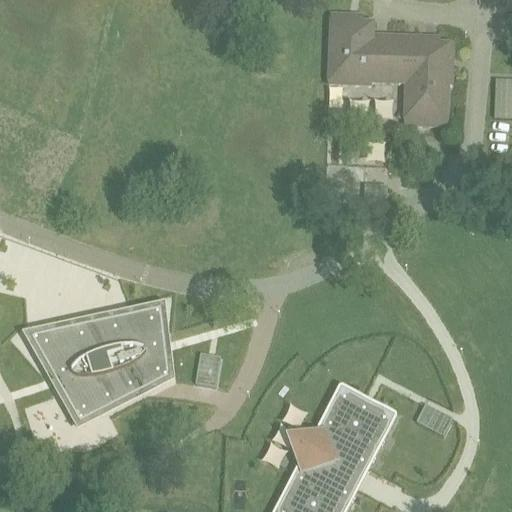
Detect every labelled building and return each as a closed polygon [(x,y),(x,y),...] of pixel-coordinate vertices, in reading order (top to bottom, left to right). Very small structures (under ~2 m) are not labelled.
[(144,0),(145,0),(150,0),(149,18),(173,19),(173,11),(164,11),(164,0),(144,0)] [(328,89),(372,90),(372,87),(405,88),(403,130),(447,131),(449,90),(452,90),(453,70),(453,62),(453,46),(436,46),(436,49),(426,49),(427,41),(424,41),(403,40),(386,40),(384,40),(384,44),(373,43),(374,25),(363,25),(363,19),(363,18),(355,18),(348,18),(330,17),(328,89)] [(197,134),(288,166),(303,122),(213,90),(197,134)] [(89,205),(160,158),(145,134),(160,124),(139,93),(95,121),(98,126),(36,166),(63,206),(82,194),(89,205)] [(191,122),(189,93),(168,95),(169,123),(191,122)] [(386,210),(387,190),(364,189),(364,209),(386,210)] [(170,381),(167,356),(167,355),(166,355),(166,354),(165,354),(164,354),(161,355),(160,346),(164,345),(165,344),(165,343),(162,314),(162,313),(161,313),(161,312),(160,312),(159,312),(32,339),(31,339),(31,340),(30,340),(30,341),(30,342),(48,373),(49,373),(51,377),(48,378),(49,380),(56,378),(61,393),(57,395),(58,397),(61,395),(64,399),(63,400),(78,427),(79,427),(79,428),(80,428),(81,428),(169,383),(169,382),(170,382),(170,381)] [(186,418),(213,422),(224,340),(202,337),(198,368),(192,367),(186,418)] [(397,419),(396,418),(396,417),(395,417),(372,405),(369,411),(362,407),(365,401),(343,389),(342,389),(341,389),(340,389),(339,390),(338,391),(313,441),(297,446),(296,446),(296,447),(295,447),(295,448),(295,449),(300,464),(275,511),(349,511),(359,493),(354,490),(364,470),(369,473),(396,421),(397,420),(397,419)] [(241,436),(220,434),(219,445),(239,447),(241,436)] [(481,499),(482,466),(467,466),(467,498),(481,499)]
